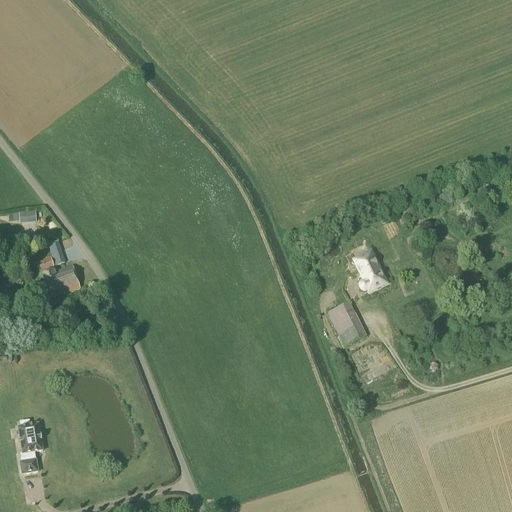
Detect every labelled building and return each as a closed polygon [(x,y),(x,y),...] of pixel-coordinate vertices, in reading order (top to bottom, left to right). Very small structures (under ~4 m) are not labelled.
[(55,267),(65,264),(58,243),(47,246),(55,267)] [(368,294),(387,285),(371,252),(352,261),(362,281),(360,283),(359,284),(359,287),(360,291),(362,292),(365,292),(367,291),(368,294)] [(39,273),(53,268),(50,259),(36,264),(39,273)] [(55,298),(79,290),(72,267),(42,277),(48,295),(53,293),(55,298)] [(332,324),(354,314),(349,304),(327,315),(332,324)] [(361,328),(339,339),(344,349),(366,338),(361,328)] [(29,427),(28,423),(19,425),(20,428),(17,428),(21,455),(19,455),(20,464),(19,464),(21,476),(37,473),(35,461),(34,461),(33,454),(42,452),(37,425),(29,427)]
